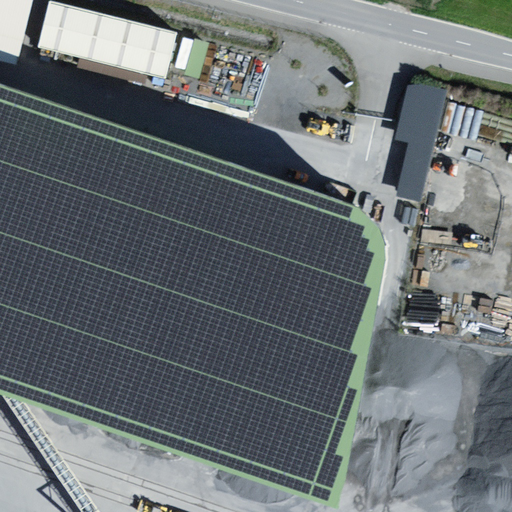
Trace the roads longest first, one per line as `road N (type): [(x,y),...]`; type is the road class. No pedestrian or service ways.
road 1 (unknown): [(240,125),(357,146),(370,135),(395,49)]
road 2 (tertiary): [(298,0),(511,56)]
